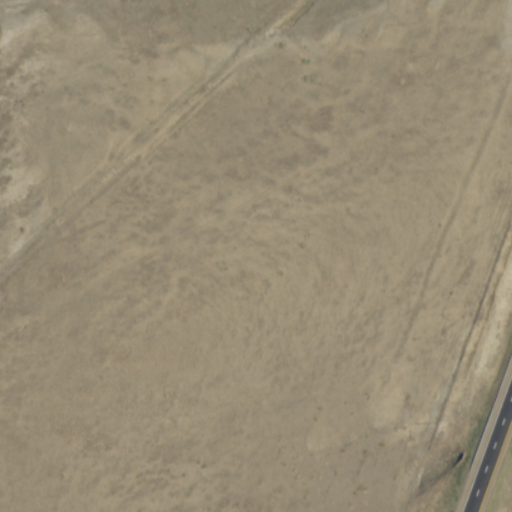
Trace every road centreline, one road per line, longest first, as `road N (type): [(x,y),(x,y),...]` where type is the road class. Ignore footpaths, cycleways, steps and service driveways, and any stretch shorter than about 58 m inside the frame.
road 1 (track): [(0,306),(109,186),(211,94),(257,55),(304,43)]
road 2 (motorway): [(511,391),(468,511)]
